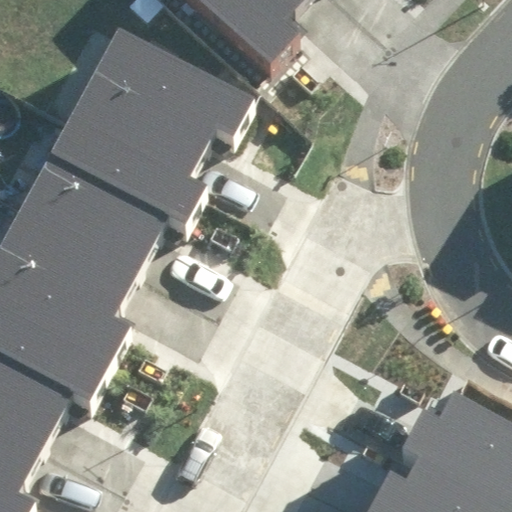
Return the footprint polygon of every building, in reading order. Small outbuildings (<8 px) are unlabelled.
[(204,0),(276,66),(304,36),(290,24),(312,0),(204,0)] [(123,31),(64,142),(186,207),(201,215),(217,185),(201,176),(223,136),(239,145),(261,104),(123,31)] [(64,142),(4,252),(126,317),(186,207),(64,142)] [(4,252),(0,260),(0,392),(61,425),(74,400),(95,411),(142,325),(4,252)] [(511,420),(455,391),(442,416),(426,408),(408,443),(421,451),(511,499),(511,420)] [(0,392),(0,511),(41,511),(49,498),(28,487),(61,425),(0,392)] [(511,511),(511,499),(421,451),(406,478),(391,470),(368,511),(511,511)]
